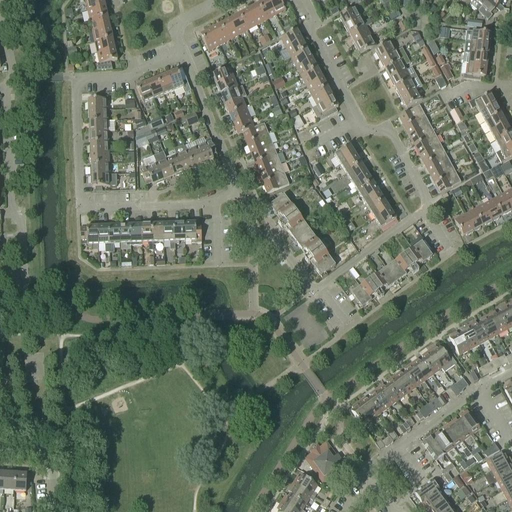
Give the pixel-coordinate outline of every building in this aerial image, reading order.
[(87,12),(106,8),(105,1),(103,1),(103,0),(82,0),(83,2),(85,1),(87,12)] [(276,17),(266,0),(260,3),(260,4),(258,6),(266,22),(276,17)] [(266,0),(276,17),(286,11),(284,8),(289,6),(285,0),(266,0)] [(474,0),(474,1),(470,5),(478,12),(489,0),(474,0)] [(489,0),(478,12),(488,21),(492,16),(491,15),(503,2),(500,0),(489,0)] [(391,2),(382,7),(385,13),(393,9),(393,8),(395,7),(393,3),(392,4),(391,2)] [(255,6),(248,10),(257,27),(266,22),(258,6),(255,7),(255,6)] [(432,6),(428,11),(427,12),(428,12),(432,15),(436,10),(432,6)] [(106,8),(87,12),(90,23),(107,19),(107,16),(108,16),(106,8)] [(332,17),(338,14),(338,13),(336,8),(329,12),(332,17)] [(344,27),(361,18),(356,8),(340,17),(341,20),(340,20),(344,27)] [(257,27),(248,10),(241,14),(241,15),(239,16),(247,32),(257,27)] [(247,32),(239,16),(236,17),(236,16),(229,20),(238,37),(247,32)] [(450,16),(446,21),(452,25),(456,20),(450,16)] [(361,18),(344,27),(347,34),(348,34),(350,36),(366,28),(371,25),(369,21),(364,23),(361,18)] [(107,19),(90,23),(92,34),(111,30),(109,22),(108,22),(107,19)] [(222,25),(220,26),(228,42),(238,37),(229,20),(222,24),(222,25)] [(398,25),(402,33),(408,30),(404,22),(398,25)] [(228,42),(220,26),(217,28),(217,27),(210,30),(219,47),(228,42)] [(371,37),(366,28),(350,36),(351,39),(350,39),(354,47),(371,37)] [(113,37),(111,30),(92,34),(95,44),(112,40),(112,37),(113,37)] [(219,47),(210,30),(203,34),(203,35),(200,37),(206,47),(208,51),(209,53),(219,47)] [(286,50),(303,41),(299,34),(298,35),(296,32),(281,41),(286,50)] [(491,35),(473,33),(467,32),(465,43),(490,47),(491,38),(490,38),(491,35)] [(417,34),(411,37),(414,43),(420,40),(417,34)] [(376,47),(371,37),(354,47),(357,53),(359,53),(360,56),(376,47)] [(112,40),(95,44),(97,55),(116,51),(114,43),(113,43),(112,40)] [(419,49),(424,46),(421,40),(416,43),(419,49)] [(303,41),(286,50),(291,60),(307,51),(306,49),(307,48),(303,41)] [(380,62),(397,53),(391,43),(375,51),(377,54),(376,55),(380,62)] [(465,43),(464,54),(488,57),(488,54),(490,54),(490,47),(465,43)] [(437,47),(431,50),(434,55),(440,52),(437,47)] [(67,50),(69,57),(77,55),(76,48),(67,50)] [(426,61),(432,58),(427,49),(421,52),(426,61)] [(402,50),(397,53),(380,62),(383,69),(384,68),(386,71),(407,60),(402,50)] [(97,55),(99,65),(95,66),(97,72),(112,71),(110,63),(117,62),(116,58),(117,58),(116,51),(97,55)] [(307,51),(291,60),(296,69),(313,60),(309,53),(308,54),(307,51)] [(462,65),(469,65),(488,68),(489,60),(488,60),(488,57),(464,54),(462,65)] [(252,58),(255,64),(260,61),(258,55),(252,58)] [(435,60),(439,67),(445,64),(441,57),(435,60)] [(432,58),(426,61),(430,69),(435,66),(432,58)] [(313,60),(296,69),(301,79),(317,70),(316,68),(317,67),(313,60)] [(407,60),(386,71),(387,73),(386,74),(390,81),(407,72),(404,67),(409,64),(407,60)] [(449,65),(446,67),(440,69),(448,82),(454,79),(449,70),(451,69),(449,65)] [(469,65),(467,76),(464,76),(463,80),(478,82),(478,78),(485,79),(486,75),(487,75),(488,68),(469,65)] [(263,67),(255,70),(258,78),(266,75),(263,67)] [(431,71),(436,79),(441,76),(437,68),(431,71)] [(216,86),(234,79),(230,69),(213,76),(214,79),(213,79),(216,86)] [(276,79),(272,69),(267,71),(271,81),(276,79)] [(412,69),(407,72),(390,81),(393,88),(394,87),(396,90),(417,79),(412,69)] [(319,73),(317,70),(301,79),(306,88),(323,79),(320,73),(319,73)] [(186,81),(182,83),(177,71),(174,72),(174,71),(167,74),(174,92),(184,88),(186,94),(191,93),(186,81)] [(174,92),(167,74),(159,77),(159,78),(157,79),(164,96),(174,92)] [(441,78),(435,81),(440,90),(446,87),(441,78)] [(154,79),(146,82),(154,100),(164,96),(157,79),(154,80),(154,79)] [(238,89),(234,79),(216,86),(219,94),(220,93),(221,96),(238,89)] [(272,84),(276,92),(284,87),(280,79),(272,84)] [(327,86),(323,79),(306,88),(311,98),(327,89),(326,87),(327,86)] [(417,79),(396,90),(397,92),(396,93),(400,100),(417,91),(422,88),(417,79)] [(154,100),(146,82),(139,85),(139,86),(136,88),(143,104),(154,100)] [(242,88),(238,89),(221,96),(222,99),(221,99),(224,106),(242,99),(246,98),(242,88)] [(327,89),(311,98),(316,107),(316,108),(333,98),(330,92),(329,92),(327,89)] [(422,101),(417,91),(400,100),(403,107),(404,106),(406,109),(422,101)] [(477,108),(480,114),(497,105),(493,98),(492,98),(490,95),(487,97),(485,94),(469,103),(472,110),(477,108)] [(274,98),(270,99),(274,108),(278,106),(274,98)] [(316,108),(312,110),(319,123),(338,113),(336,110),(338,109),(336,106),(337,105),(333,98),(316,108)] [(246,109),(242,99),(224,106),(227,114),(228,113),(229,116),(246,109)] [(88,112),(107,112),(107,101),(89,101),(89,105),(88,105),(88,112)] [(497,105),(480,114),(485,123),(501,115),(499,112),(501,112),(497,105)] [(403,128),(424,117),(419,107),(398,118),(403,128)] [(279,108),(272,111),(275,118),(282,115),(279,108)] [(250,119),(246,109),(229,116),(230,119),(229,119),(232,126),(250,119)] [(463,123),(464,122),(457,110),(450,114),(457,127),(463,123)] [(294,111),(288,113),(292,120),(297,117),(294,111)] [(108,122),(107,112),(88,112),(88,120),(89,120),(90,123),(108,122)] [(179,121),(184,119),(182,112),(174,115),(176,121),(178,120),(179,121)] [(184,119),(186,123),(188,128),(198,124),(195,114),(184,119)] [(502,117),(501,115),(485,123),(490,133),(507,124),(503,117),(502,117)] [(291,121),(296,131),(304,127),(298,117),(291,121)] [(424,117),(403,128),(409,137),(429,126),(424,117)] [(254,129),(250,119),(232,126),(235,134),(236,134),(238,137),(243,135),(254,129)] [(137,130),(146,126),(144,121),(141,122),(141,121),(135,124),(137,130)] [(114,122),(108,122),(90,123),(90,126),(88,126),(89,134),(108,133),(115,133),(114,122)] [(463,123),(457,127),(460,133),(464,131),(464,132),(465,133),(467,131),(467,130),(466,128),(463,123)] [(173,124),(165,128),(167,133),(175,130),(173,124)] [(511,131),(507,124),(490,133),(495,143),(511,134),(510,131),(511,131)] [(264,125),(254,129),(243,135),(247,144),(268,136),(264,125)] [(435,136),(429,126),(409,137),(414,147),(435,136)] [(164,128),(156,132),(158,137),(159,136),(166,133),(164,128)] [(145,135),(147,142),(157,138),(154,131),(145,135)] [(108,133),(89,134),(89,142),(90,142),(90,144),(108,144),(108,133)] [(511,135),(511,134),(495,143),(500,152),(511,145),(511,135)] [(147,142),(145,135),(136,139),(136,146),(147,142)] [(272,146),(268,136),(247,144),(251,155),(272,146)] [(440,145),(435,136),(414,147),(419,156),(440,145)] [(472,142),(468,136),(463,139),(466,145),(472,142)] [(273,143),(275,149),(297,144),(295,137),(273,143)] [(197,148),(196,149),(204,167),(208,165),(211,164),(210,162),(214,161),(213,159),(212,158),(217,157),(210,140),(205,142),(206,145),(197,148)] [(108,144),(90,144),(90,148),(89,148),(89,155),(109,155),(108,144)] [(440,145),(419,156),(424,166),(445,155),(440,145)] [(468,148),(471,155),(477,152),(473,145),(468,148)] [(511,145),(500,152),(496,155),(501,164),(506,162),(511,158),(511,145)] [(186,153),(183,146),(173,151),(176,157),(183,175),(191,172),(190,171),(193,170),(186,153)] [(276,156),(272,146),(251,155),(255,165),(276,156)] [(340,165),(357,155),(353,148),(352,149),(350,146),(334,156),(340,165)] [(196,149),(186,153),(193,170),(196,168),(196,170),(204,167),(196,149)] [(164,153),(154,157),(164,183),(171,180),(170,179),(173,178),(167,161),(164,153)] [(483,161),(479,153),(473,156),(477,164),(483,161)] [(109,155),(89,155),(90,164),(91,163),(91,166),(109,166),(109,155)] [(357,155),(340,165),(346,175),(361,165),(360,162),(361,162),(357,155)] [(445,155),(424,166),(429,176),(450,164),(445,155)] [(281,166),(276,156),(255,165),(259,175),(281,166)] [(146,169),(140,172),(145,184),(151,181),(153,186),(156,185),(156,186),(164,183),(154,157),(143,162),(146,169)] [(183,175),(176,157),(167,161),(173,178),(176,177),(176,178),(183,175)] [(300,168),(306,166),(303,158),(297,160),(300,168)] [(484,174),(489,171),(484,161),(477,165),(482,175),(484,174)] [(455,174),(450,164),(429,176),(434,185),(455,174)] [(318,178),(323,175),(318,165),(312,168),(318,178)] [(363,167),(361,165),(346,175),(352,184),(368,173),(364,167),(363,167)] [(91,169),(90,169),(90,177),(109,176),(109,166),(91,166),(91,169)] [(285,176),(281,166),(259,175),(263,185),(285,176)] [(492,177),(501,172),(498,167),(489,171),(491,176),(492,177)] [(372,180),(368,173),(352,184),(358,193),(373,183),(371,181),(372,180)] [(455,174),(434,185),(440,195),(460,184),(455,174)] [(109,176),(90,177),(90,185),(91,185),(92,188),(95,188),(95,193),(102,193),(101,188),(110,188),(117,188),(116,176),(109,176)] [(289,186),(285,176),(263,185),(267,195),(289,186)] [(375,186),(373,183),(358,193),(363,202),(380,192),(376,185),(375,186)] [(451,192),(454,197),(462,193),(459,188),(451,192)] [(511,191),(511,190),(502,195),(511,212),(511,211),(511,191)] [(380,192),(363,202),(369,211),(384,202),(383,199),(384,198),(380,192)] [(447,194),(441,197),(444,202),(449,200),(447,194)] [(502,195),(492,200),(501,216),(503,215),(504,216),(511,212),(502,195)] [(295,242),(309,231),(284,196),(274,203),(272,200),(267,204),(276,216),(279,214),(283,220),(280,222),(295,242)] [(501,216),(492,200),(483,205),(492,222),(499,219),(498,218),(501,216)] [(386,204),(384,202),(369,211),(375,220),(391,210),(387,203),(386,204)] [(492,222),(483,205),(473,211),(482,227),(484,225),(485,226),(492,222)] [(391,210),(375,220),(381,230),(396,220),(394,217),(395,217),(391,210)] [(473,211),(464,216),(473,233),(480,229),(479,228),(482,227),(473,211)] [(473,233),(464,216),(454,221),(462,237),(465,235),(466,236),(473,233)] [(176,225),(174,225),(175,246),(179,245),(179,243),(185,242),(185,223),(176,223),(176,225)] [(192,223),(185,223),(185,242),(191,242),(191,244),(201,244),(201,227),(196,227),(196,224),(192,224),(192,223)] [(155,225),(152,226),(153,246),(157,246),(157,244),(164,243),(163,224),(155,224),(155,225)] [(170,224),(163,224),(164,243),(170,243),(170,251),(175,251),(175,246),(174,225),(171,225),(170,224)] [(131,247),(130,227),(127,227),(127,225),(120,226),(120,245),(120,250),(131,250),(131,247)] [(133,226),(130,227),(131,247),(142,247),(142,244),(141,225),(133,225),(133,226)] [(153,246),(152,226),(149,226),(149,225),(141,225),(142,244),(148,244),(148,252),(153,252),(153,246)] [(109,254),(108,227),(105,228),(105,226),(98,227),(98,246),(105,246),(105,254),(109,254)] [(120,245),(120,226),(111,226),(111,227),(108,227),(109,254),(114,254),(114,245),(120,245)] [(90,228),(86,229),(80,229),(81,246),(87,246),(87,249),(92,249),(92,246),(98,246),(98,227),(90,227),(90,228)] [(309,231),(295,242),(309,262),(312,260),(316,266),(313,268),(322,280),(327,276),(325,274),(335,267),(309,231)] [(397,284),(417,269),(415,266),(421,262),(423,265),(435,256),(431,251),(429,253),(422,243),(386,269),(397,284)] [(156,267),(165,267),(164,258),(156,258),(156,267)] [(386,269),(351,295),(358,305),(356,307),(359,312),(372,303),(369,300),(375,296),(377,299),(383,295),(388,291),(397,284),(386,269)] [(351,270),(348,272),(354,280),(357,278),(351,270)] [(511,328),(511,317),(506,306),(499,310),(500,313),(498,314),(507,331),(511,328)] [(494,313),(487,317),(498,336),(507,331),(498,314),(496,315),(494,313)] [(481,323),(479,324),(488,341),(498,336),(487,317),(480,321),(481,323)] [(488,341),(479,324),(477,326),(475,323),(468,327),(478,346),(488,341)] [(462,333),(460,335),(469,352),(478,346),(468,327),(461,331),(462,333)] [(469,352),(460,335),(457,336),(456,333),(448,337),(459,357),(469,352)] [(450,356),(447,359),(439,348),(437,350),(435,347),(429,352),(442,370),(444,373),(456,365),(450,356)] [(423,359),(421,361),(433,376),(442,370),(429,352),(421,357),(423,359)] [(417,360),(411,365),(424,382),(433,376),(421,361),(419,362),(417,360)] [(489,366),(493,373),(497,371),(493,364),(489,366)] [(424,382),(411,365),(404,370),(406,372),(404,373),(415,389),(424,382)] [(493,373),(489,366),(485,368),(489,375),(493,373)] [(478,381),(473,372),(469,375),(474,384),(478,381)] [(400,373),(393,378),(406,395),(415,389),(404,373),(402,375),(400,373)] [(388,385),(386,386),(397,402),(406,395),(393,378),(387,382),(388,385)] [(455,389),(459,394),(462,392),(462,391),(463,391),(458,384),(454,387),(455,389)] [(397,402),(386,386),(384,388),(382,385),(376,390),(389,408),(397,402)] [(389,408),(376,390),(369,395),(371,398),(369,399),(380,415),(389,408)] [(365,398),(358,403),(371,421),(380,415),(369,399),(367,401),(365,398)] [(433,401),(438,409),(439,410),(442,407),(436,399),(433,401)] [(371,421),(358,403),(352,408),(353,410),(351,412),(362,428),(371,421)] [(420,413),(423,418),(425,420),(428,417),(423,410),(421,412),(420,410),(419,411),(420,413)] [(459,421),(471,436),(480,430),(467,412),(460,417),(461,419),(459,421)] [(471,436),(459,421),(457,422),(455,420),(449,425),(462,443),(471,436)] [(402,425),(407,432),(410,429),(405,423),(402,425)] [(407,432),(402,425),(398,428),(403,434),(407,432)] [(444,432),(442,434),(453,449),(462,443),(449,425),(442,430),(444,432)] [(392,432),(388,435),(392,441),(396,438),(392,432)] [(453,449),(442,434),(440,435),(438,433),(432,438),(438,446),(445,455),(453,449)] [(438,446),(432,438),(422,444),(429,453),(438,446)] [(382,442),(380,440),(374,444),(379,451),(385,447),(382,442)] [(336,457),(336,456),(327,443),(319,449),(317,446),(310,451),(312,454),(305,460),(323,485),(345,468),(340,461),(340,460),(338,457),(336,457)] [(438,446),(429,453),(435,462),(445,455),(438,446)] [(499,452),(495,446),(483,454),(487,459),(499,452)] [(492,473),(511,462),(507,455),(504,457),(503,454),(486,463),(492,473)] [(482,462),(477,455),(473,458),(478,464),(482,462)] [(465,465),(468,469),(474,464),(472,460),(465,465)] [(468,469),(465,465),(463,462),(459,465),(464,472),(468,469)] [(511,464),(511,462),(492,473),(497,482),(511,474),(511,464)] [(451,464),(446,469),(445,472),(449,473),(454,468),(451,464)] [(466,473),(460,477),(467,487),(472,483),(466,473)] [(5,474),(4,491),(14,492),(16,475),(5,474)] [(511,474),(497,482),(502,492),(511,486),(511,474)] [(27,475),(16,475),(14,492),(26,493),(27,475)] [(448,475),(444,475),(444,478),(448,484),(452,481),(448,475)] [(297,478),(293,485),(311,497),(314,499),(317,495),(313,493),(317,487),(301,477),(300,479),(297,478)] [(432,481),(423,488),(430,497),(439,490),(432,481)] [(291,493),(289,496),(305,506),(309,500),(312,502),(314,499),(314,498),(293,485),(288,492),(291,493)] [(511,486),(502,492),(507,502),(511,498),(511,486)] [(430,497),(423,488),(414,494),(421,503),(430,497)] [(469,496),(464,489),(461,491),(466,498),(469,496)] [(439,490),(430,497),(421,503),(426,510),(428,508),(430,510),(445,499),(439,490)] [(285,496),(281,503),(294,511),(302,511),(305,506),(289,496),(288,498),(285,496)] [(445,499),(430,510),(431,511),(445,511),(452,508),(445,499)] [(294,511),(281,503),(277,510),(279,511),(294,511)]
